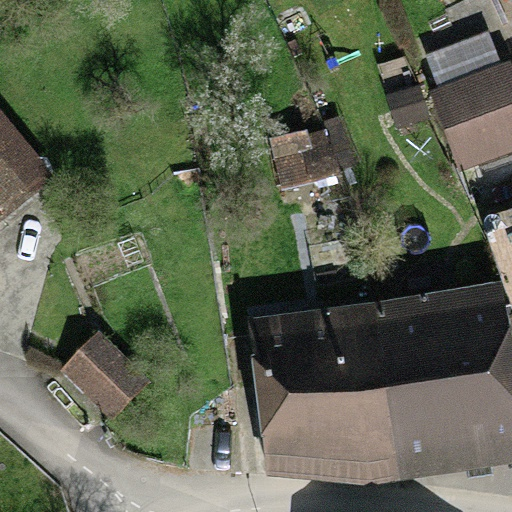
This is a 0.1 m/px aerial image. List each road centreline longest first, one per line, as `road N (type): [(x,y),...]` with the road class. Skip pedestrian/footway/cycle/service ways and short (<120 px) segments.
road 1 (residential): [(427,511),(353,498),(177,511)]
road 2 (residential): [(138,511),(35,416),(0,399)]
